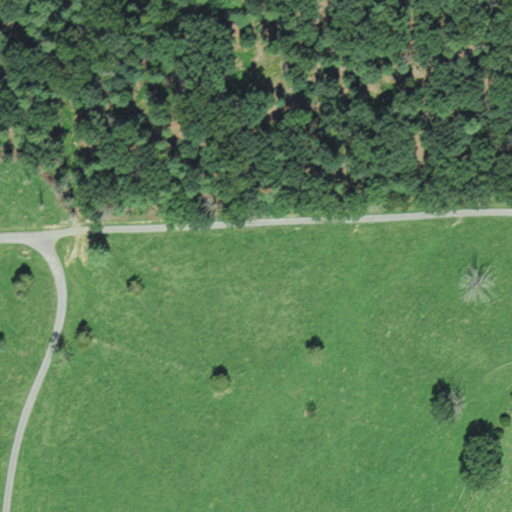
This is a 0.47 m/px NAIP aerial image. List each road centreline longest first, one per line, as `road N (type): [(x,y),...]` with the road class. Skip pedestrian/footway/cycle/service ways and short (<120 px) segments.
road 1 (residential): [(511,210),(0,237)]
road 2 (residential): [(46,234),(61,292),(21,422),(5,511)]
